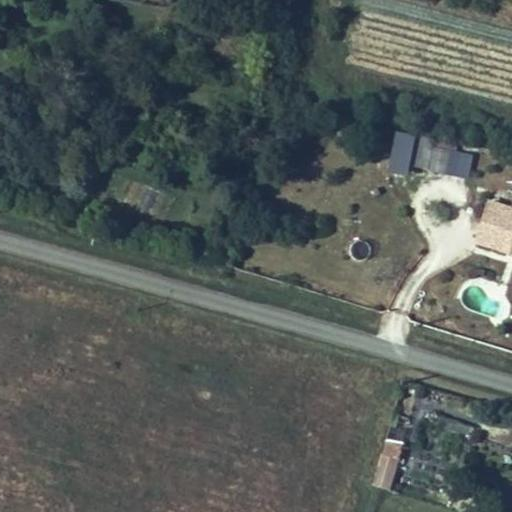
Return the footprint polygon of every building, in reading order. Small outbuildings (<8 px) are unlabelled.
[(414,122),(399,119),(393,149),(408,153),(409,150),(426,154),(429,135),(412,133),(414,122)] [(505,198),(469,186),(457,224),(492,236),(497,221),(511,226),(511,181),(505,198)] [(511,226),(497,221),(492,236),(511,242),(511,226)] [(511,318),(511,301),(503,300),(497,326),(509,329),(511,318)] [(373,435),(357,430),(348,460),(364,465),(373,435)] [(391,490),(401,445),(384,442),(374,486),(391,490)]
